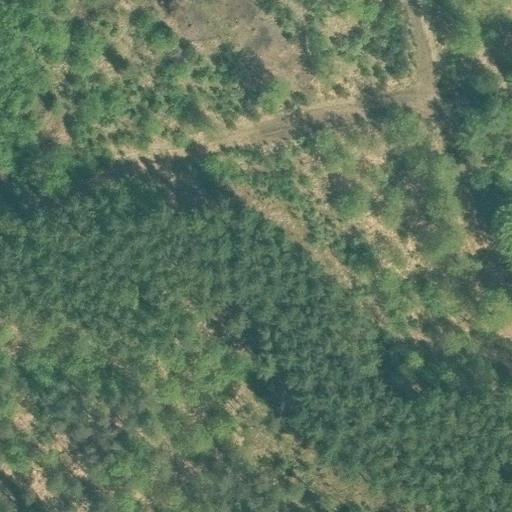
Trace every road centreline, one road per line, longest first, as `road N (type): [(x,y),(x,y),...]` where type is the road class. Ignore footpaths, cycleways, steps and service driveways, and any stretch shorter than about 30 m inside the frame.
road 1 (track): [(0,224),(219,146),(430,99),(407,0)]
road 2 (track): [(511,329),(430,99),(511,92)]
